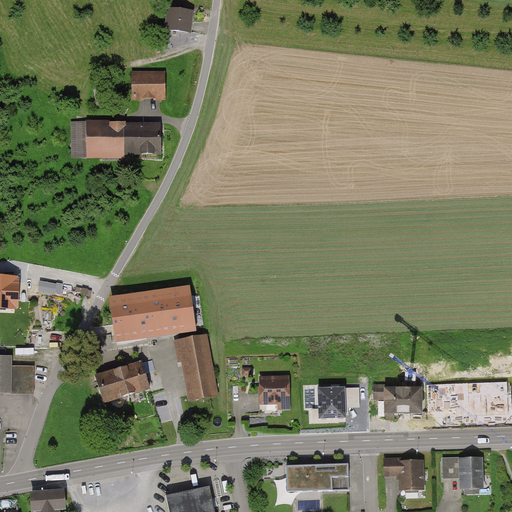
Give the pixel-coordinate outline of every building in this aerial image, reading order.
[(194,11),(171,8),(168,31),(191,34),(194,11)] [(166,75),(134,75),(134,100),(166,100),(166,75)] [(163,125),(87,125),(87,157),(163,156),(163,125)] [(18,279),(0,278),(0,310),(17,311),(18,279)] [(41,282),(39,292),(56,295),(58,285),(41,282)] [(189,291),(108,302),(114,343),(195,332),(189,291)] [(207,336),(174,342),(178,364),(183,363),(190,401),(218,396),(207,336)] [(14,359),(0,358),(0,394),(35,395),(35,367),(14,367),(14,359)] [(149,389),(142,364),(96,378),(104,403),(149,389)] [(290,378),(260,379),(261,405),(291,403),(290,378)] [(509,415),(507,383),(429,387),(430,411),(457,409),(457,417),(509,415)] [(425,389),(385,389),(385,414),(425,414),(425,389)] [(485,459),(442,461),(443,481),(461,481),(462,492),(486,491),(485,459)] [(424,463),(385,464),(386,478),(400,478),(401,492),(425,491),(424,463)] [(349,468),(288,469),(289,492),(349,491),(349,468)] [(215,511),(210,488),(166,498),(168,511),(215,511)] [(65,494),(34,495),(34,511),(60,511),(65,511),(65,494)]
